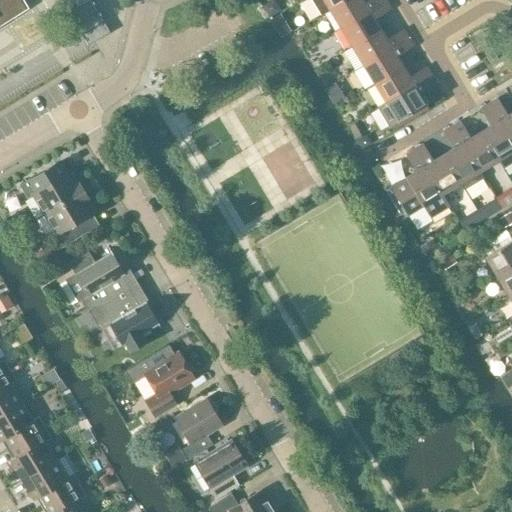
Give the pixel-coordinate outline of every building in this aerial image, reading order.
[(0,0),(0,23),(25,9),(19,0),(0,0)] [(89,0),(60,0),(88,46),(109,33),(89,0)] [(311,0),(320,13),(328,9),(341,0),(311,0)] [(341,0),(328,9),(339,27),(382,0),(363,0),(362,1),(362,0),(341,0)] [(382,0),(339,27),(350,45),(352,43),(379,28),(373,18),(390,8),(385,0),(382,0)] [(350,45),(361,64),(407,36),(402,28),(385,38),(379,28),(352,43),(350,45)] [(361,64),(372,82),(401,64),(396,55),(412,45),(407,36),(361,64)] [(372,82),(384,101),(388,99),(430,74),(424,65),(408,75),(401,64),(372,82)] [(377,108),(388,126),(425,104),(418,93),(435,82),(430,74),(388,99),(384,101),(385,103),(377,108)] [(496,98),(488,103),(511,144),(511,111),(506,115),(496,98)] [(511,163),(511,144),(488,103),(479,109),(489,125),(479,131),(496,160),(502,169),(511,163)] [(460,121),(450,126),(478,171),(496,160),(479,131),(470,137),(460,121)] [(442,154),(459,183),(464,191),(482,179),(478,171),(450,126),(442,131),(452,148),(442,154)] [(422,143),(413,148),(440,193),(459,183),(442,154),(432,160),(422,143)] [(440,193),(413,148),(404,154),(415,171),(405,177),(390,187),(407,215),(422,206),(428,216),(447,205),(440,193)] [(32,195),(44,215),(83,191),(77,180),(75,181),(69,172),(67,173),(60,161),(19,186),(27,199),(32,195)] [(83,191),(44,215),(55,234),(50,237),(58,250),(98,225),(91,213),(94,212),(88,203),(90,202),(83,191)] [(511,211),(503,216),(509,227),(511,224),(511,211)] [(503,216),(496,220),(502,230),(509,227),(503,216)] [(432,239),(419,246),(426,257),(437,250),(432,239)] [(484,257),(495,276),(511,266),(511,239),(510,241),(484,257)] [(452,251),(438,259),(444,271),(459,262),(452,251)] [(74,274),(64,280),(77,301),(81,299),(87,309),(113,294),(125,287),(119,278),(124,275),(120,268),(110,253),(94,262),(88,252),(68,264),(74,274)] [(511,266),(495,276),(507,295),(511,292),(511,266)] [(113,294),(87,309),(100,330),(101,329),(109,324),(121,344),(122,346),(125,344),(130,352),(146,342),(141,334),(158,324),(149,309),(145,302),(125,314),(113,294)] [(169,393),(194,379),(178,352),(144,373),(156,394),(145,401),(154,416),(175,404),(169,393)] [(0,375),(10,370),(3,359),(0,360),(0,375)] [(0,414),(15,406),(21,402),(10,384),(16,381),(10,370),(0,375),(0,414)] [(182,449),(188,459),(212,445),(206,435),(222,425),(206,399),(174,418),(190,445),(182,449)] [(15,406),(0,414),(0,441),(1,440),(4,438),(10,448),(44,427),(42,424),(38,417),(32,420),(21,402),(15,406)] [(10,461),(22,481),(56,460),(45,442),(51,438),(44,427),(10,448),(16,458),(10,461)] [(209,488),(208,489),(215,499),(238,485),(233,475),(247,467),(230,440),(194,462),(209,488)] [(175,444),(163,452),(172,468),(185,460),(175,444)] [(39,496),(45,505),(46,505),(79,485),(73,474),(66,478),(56,460),(22,481),(33,499),(39,496)] [(110,485),(105,476),(98,480),(104,489),(110,485)] [(87,511),(80,499),(86,496),(79,485),(46,505),(45,505),(48,511),(87,511)] [(225,511),(228,511),(274,511),(276,511),(263,489),(237,504),(231,494),(208,508),(209,511),(225,511)]
